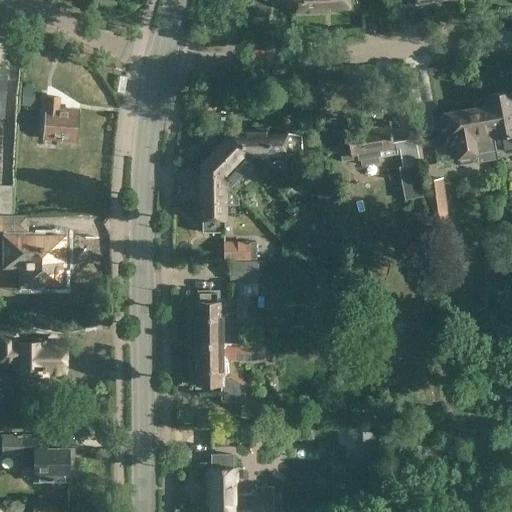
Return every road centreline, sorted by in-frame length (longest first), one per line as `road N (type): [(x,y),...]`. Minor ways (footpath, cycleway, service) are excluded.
road 1 (secondary): [(144,511),(142,179),(158,58)]
road 2 (residential): [(158,58),(267,62),(511,37)]
road 3 (residential): [(13,0),(114,47),(158,58)]
